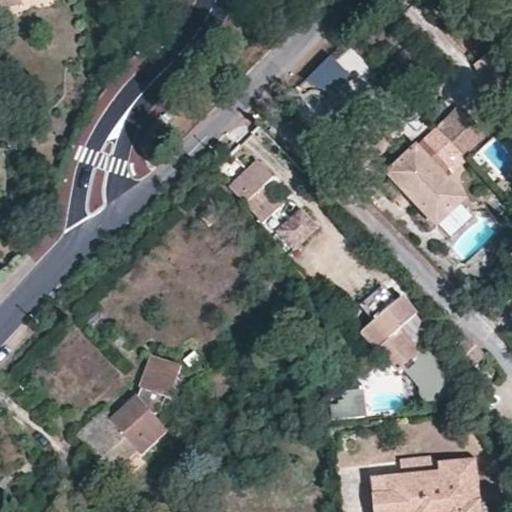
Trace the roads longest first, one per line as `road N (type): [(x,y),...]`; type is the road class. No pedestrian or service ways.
road 1 (residential): [(126,207),(340,0)]
road 2 (residential): [(141,90),(89,158),(74,246)]
road 3 (residential): [(126,207),(119,167),(141,90)]
